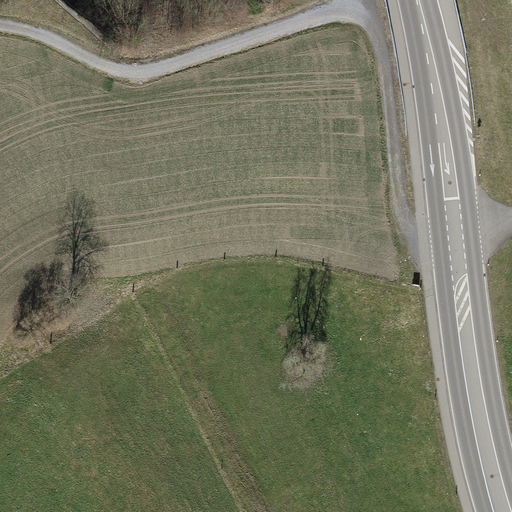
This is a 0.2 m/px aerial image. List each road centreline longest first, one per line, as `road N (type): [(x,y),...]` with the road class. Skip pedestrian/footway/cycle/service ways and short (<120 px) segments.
road 1 (secondary): [(418,0),(444,142),(472,389),(503,511)]
road 2 (track): [(0,21),(39,27),(120,70),(159,66),(357,0)]
road 3 (track): [(410,232),(365,0)]
